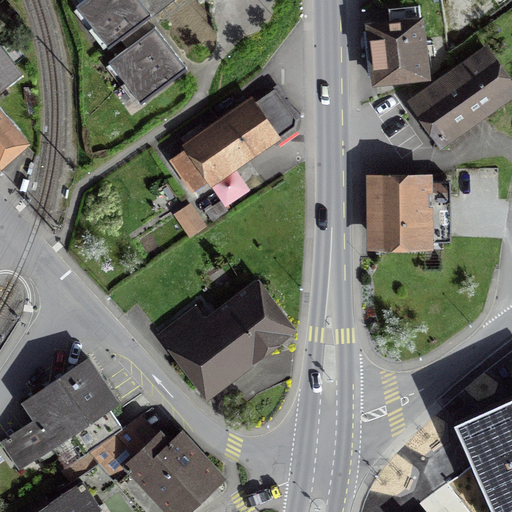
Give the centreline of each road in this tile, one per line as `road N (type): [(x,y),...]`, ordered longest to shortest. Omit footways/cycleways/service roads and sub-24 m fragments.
road 1 (secondary): [(326,444),(336,189),(331,0)]
road 2 (residential): [(287,472),(216,439),(68,288)]
road 3 (residential): [(511,321),(433,381),(326,444)]
